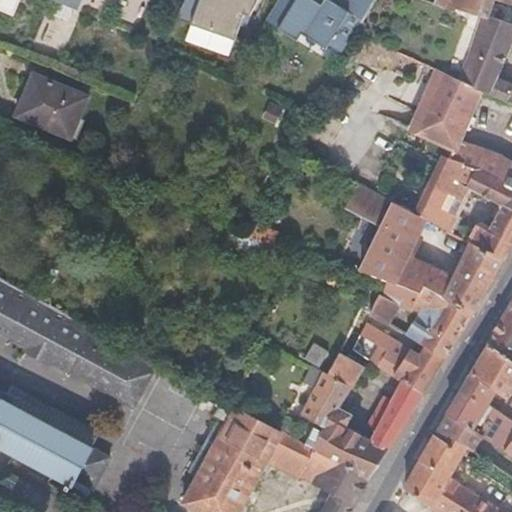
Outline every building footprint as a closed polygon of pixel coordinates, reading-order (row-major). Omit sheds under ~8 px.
[(0,13),(9,17),(15,0),(1,0),(0,4),(0,13)] [(39,0),(75,14),(80,0),(39,0)] [(251,5),(252,0),(203,0),(202,3),(198,1),(190,29),(232,44),(239,17),(245,19),(251,5)] [(335,56),(363,0),(331,0),(330,1),(326,10),(315,4),(307,0),(272,0),(261,23),(284,34),(285,31),(321,49),(335,56)] [(326,10),(330,1),(327,0),(316,0),(315,4),(326,10)] [(511,11),(511,0),(438,0),(436,8),(444,11),(446,8),(477,18),(484,21),(490,4),(511,11)] [(494,79),(511,34),(511,30),(484,21),(477,18),(450,80),(499,102),(505,104),(511,88),(494,79)] [(320,52),(321,49),(285,31),(284,34),(293,40),(294,39),(320,52)] [(76,141),(93,94),(33,70),(14,116),(76,141)] [(511,167),(457,145),(476,103),(495,113),(499,102),(450,80),(438,75),(412,133),(452,153),(448,162),(506,186),(511,187),(511,167)] [(511,120),(511,118),(511,107),(505,104),(499,102),(495,113),(511,120)] [(511,187),(506,186),(448,162),(425,216),(431,220),(472,248),(503,262),(511,247),(511,187)] [(383,226),(396,203),(359,184),(348,207),(383,226)] [(431,220),(425,216),(396,203),(383,226),(381,231),(362,270),(390,281),(462,308),(477,315),(489,291),(503,262),(472,248),(457,275),(414,257),(431,220)] [(280,246),(284,232),(242,220),(238,233),(280,246)] [(454,350),(477,315),(462,308),(390,281),(385,292),(381,295),(370,315),(389,327),(401,308),(417,315),(407,336),(425,346),(449,359),(454,350)] [(54,366),(87,384),(105,395),(118,401),(135,410),(157,369),(0,283),(0,332),(9,337),(8,342),(25,350),(22,356),(50,371),(54,366)] [(511,302),(483,347),(484,349),(511,369),(511,302)] [(350,421),(341,415),(367,368),(342,354),(304,422),(328,435),(318,454),(369,483),(382,464),(434,382),(449,359),(425,346),(421,354),(366,324),(353,349),(395,376),(392,379),(402,385),(390,406),(384,403),(368,432),(372,434),(367,442),(345,430),(350,421)] [(329,351),(315,343),(306,358),(321,366),(329,351)] [(511,408),(511,369),(484,349),(468,378),(494,396),(511,408)] [(511,428),(485,409),(494,396),(468,378),(463,387),(446,417),(480,440),(502,454),(511,442),(511,428)] [(351,511),(369,483),(318,454),(211,398),(204,412),(226,424),(182,508),(189,511),(237,511),(265,463),(332,499),(325,511),(351,511)] [(0,452),(70,490),(72,485),(92,495),(110,461),(0,402),(0,452)] [(470,458),(480,440),(446,417),(441,426),(430,446),(448,457),(455,449),(463,454),(470,458)] [(511,442),(502,454),(511,460),(511,442)] [(511,511),(511,483),(498,476),(492,485),(511,498),(511,511),(498,511),(448,480),(463,454),(455,449),(448,457),(430,446),(423,458),(403,493),(429,511),(511,511)]
